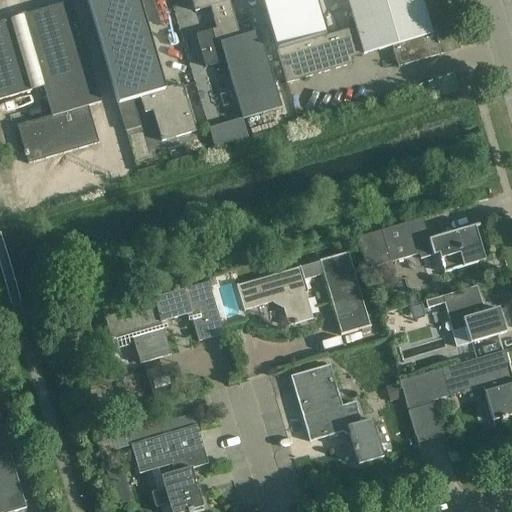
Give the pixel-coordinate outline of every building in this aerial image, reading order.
[(140,98),(140,100),(144,113),(152,111),(161,142),(195,132),(182,86),(165,91),(137,0),(85,0),(117,105),(140,98)] [(190,0),(194,12),(209,8),(216,29),(195,35),(200,50),(239,38),(228,0),(190,0)] [(315,0),(260,0),(276,50),(326,35),(315,0)] [(346,0),(354,27),(423,7),(420,0),(346,0)] [(0,100),(42,88),(51,117),(87,107),(99,104),(70,2),(0,22),(0,100)] [(354,27),(354,28),(276,51),(286,84),(352,65),(350,57),(362,53),(362,55),(391,47),(397,68),(417,62),(416,59),(423,57),(424,60),(443,54),(435,28),(430,29),(423,7),(354,27)] [(258,32),(239,38),(200,50),(205,68),(225,62),(242,120),(280,109),(258,32)] [(98,144),(87,107),(51,117),(16,127),(24,152),(23,153),(24,157),(25,157),(27,165),(98,144)] [(95,120),(96,125),(101,128),(107,126),(110,121),(109,116),(103,113),(98,115),(95,120)] [(128,156),(119,158),(122,167),(130,164),(128,156)] [(422,242),(416,221),(357,239),(366,270),(418,255),(420,260),(438,255),(444,274),(484,262),(474,227),(452,234),(446,230),(442,237),(422,242)] [(318,262),(340,337),(370,328),(348,253),(318,262)] [(307,294),(299,268),(236,286),(243,312),(244,312),(244,311),(280,301),(288,327),(312,320),(305,294),(307,294)] [(152,299),(154,304),(159,324),(161,323),(189,315),(198,342),(223,335),(208,283),(152,299)] [(443,305),(449,323),(480,314),(478,307),(481,306),(476,287),(424,302),(427,310),(443,305)] [(161,323),(159,324),(154,304),(104,319),(110,339),(107,343),(112,346),(114,351),(133,345),(139,365),(170,356),(161,323)] [(498,309),(480,314),(449,323),(456,348),(505,334),(498,309)] [(511,376),(504,352),(441,371),(449,397),(483,387),(484,393),(483,394),(492,423),(500,420),(501,422),(506,421),(505,419),(511,416),(511,385),(510,386),(508,380),(511,378),(511,376)] [(309,443),(341,433),(348,431),(341,407),(329,366),(290,378),(309,443)] [(403,400),(410,420),(415,439),(442,431),(433,402),(449,397),(441,371),(399,383),(399,385),(404,400),(403,400)] [(390,404),(403,400),(404,400),(399,385),(385,389),(390,404)] [(82,407),(88,426),(116,418),(111,399),(82,407)] [(348,431),(341,433),(349,437),(357,466),(382,459),(371,420),(360,423),(355,403),(341,407),(348,431)] [(157,470),(163,490),(150,494),(155,509),(168,505),(169,511),(201,511),(203,511),(197,492),(196,492),(193,483),(195,483),(191,470),(207,465),(192,415),(126,435),(138,475),(157,470)] [(104,426),(93,429),(96,442),(107,440),(104,426)] [(0,511),(16,511),(25,510),(9,456),(0,458),(0,511)] [(119,460),(106,464),(104,467),(106,477),(122,472),(119,460)]
